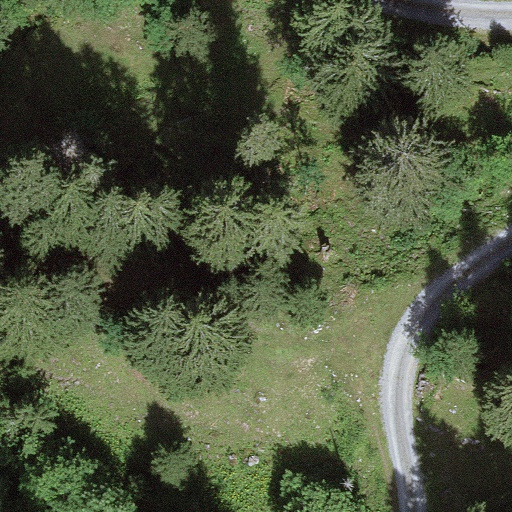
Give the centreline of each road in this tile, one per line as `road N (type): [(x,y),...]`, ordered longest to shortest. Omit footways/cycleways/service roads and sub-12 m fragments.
road 1 (track): [(511,240),(424,314),(404,349),(398,383),(414,511)]
road 2 (track): [(369,0),(406,12),(511,20)]
